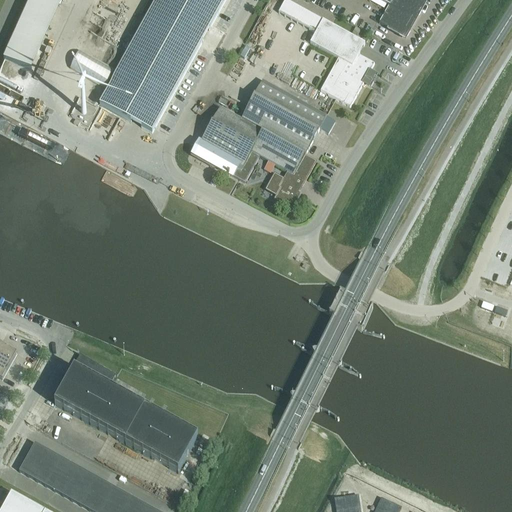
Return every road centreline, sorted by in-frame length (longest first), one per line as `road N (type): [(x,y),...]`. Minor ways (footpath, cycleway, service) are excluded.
road 1 (primary): [(511,16),(384,233),(245,511)]
road 2 (unclassified): [(305,233),(469,0)]
road 3 (unknown): [(170,160),(125,154),(53,112),(46,75),(88,0)]
road 4 (unclassified): [(305,233),(332,276),(403,308),(447,308),(469,289)]
road 5 (unclassified): [(0,454),(62,342),(0,313)]
road 6 (unclassified): [(168,151),(251,0)]
road 7 (unclassified): [(168,151),(172,172),(305,233)]
